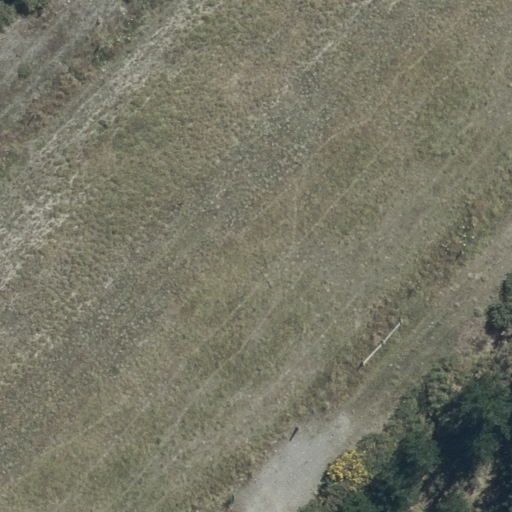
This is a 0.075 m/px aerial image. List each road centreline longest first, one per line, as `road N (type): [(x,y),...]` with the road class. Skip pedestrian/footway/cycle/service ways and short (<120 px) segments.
road 1 (track): [(511,253),(277,511)]
road 2 (track): [(0,118),(106,0)]
